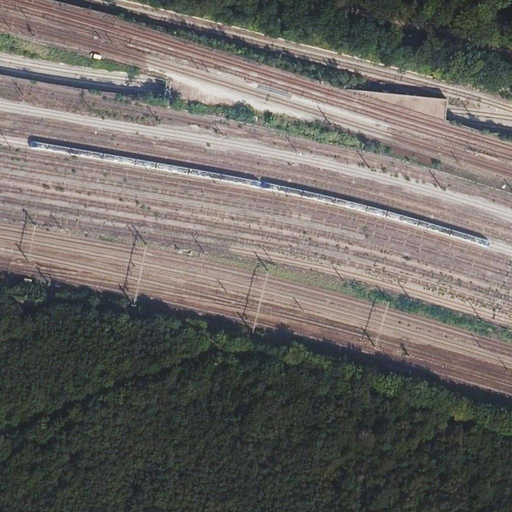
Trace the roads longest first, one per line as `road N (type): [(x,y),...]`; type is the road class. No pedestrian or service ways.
road 1 (unknown): [(511,436),(263,355),(229,352)]
road 2 (unknown): [(229,352),(0,429)]
road 3 (track): [(0,293),(229,352)]
